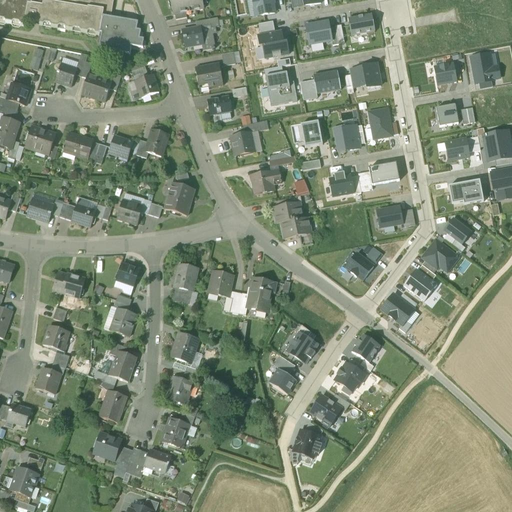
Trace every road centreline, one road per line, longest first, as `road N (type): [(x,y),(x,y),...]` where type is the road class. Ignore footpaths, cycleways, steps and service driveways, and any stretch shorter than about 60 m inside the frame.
road 1 (unclassified): [(359,316),(511,444)]
road 2 (residential): [(157,244),(150,401),(139,435)]
road 3 (residential): [(359,316),(425,226),(418,181)]
road 4 (residential): [(184,110),(80,119),(50,112)]
road 5 (residential): [(38,248),(16,381)]
road 6 (residential): [(243,226),(184,110)]
road 7 (residential): [(292,417),(359,316)]
